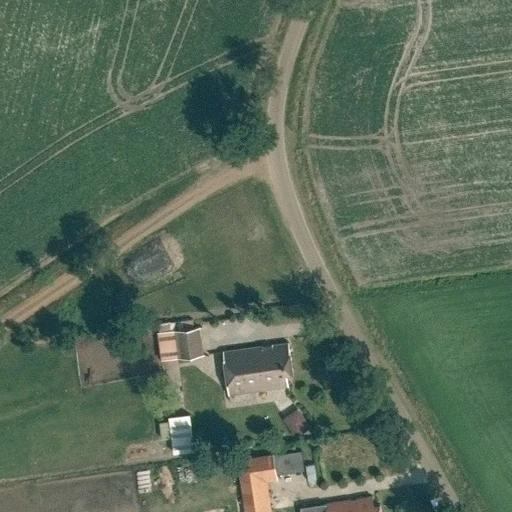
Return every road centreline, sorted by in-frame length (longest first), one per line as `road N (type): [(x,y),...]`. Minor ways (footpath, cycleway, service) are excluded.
road 1 (unclassified): [(454,511),(332,297),(273,152),(279,91),(311,0)]
road 2 (track): [(273,152),(243,160),(0,329)]
